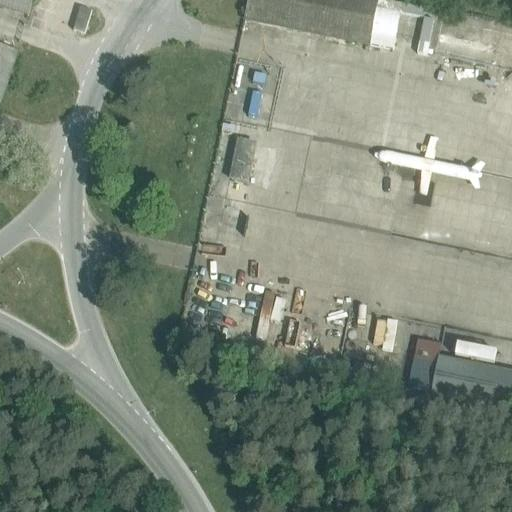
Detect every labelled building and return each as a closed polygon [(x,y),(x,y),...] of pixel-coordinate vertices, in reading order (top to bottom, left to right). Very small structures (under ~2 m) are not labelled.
[(0,0),(0,7),(29,17),(34,0),(0,0)] [(378,0),(248,0),(245,21),(369,47),(378,0)] [(422,9),(402,5),(398,23),(418,27),(422,9)] [(17,52),(0,47),(0,102),(1,103),(17,52)] [(255,146),(239,143),(231,182),(247,185),(255,146)] [(459,345),(457,356),(499,364),(501,353),(459,345)] [(511,379),(433,364),(426,402),(511,419),(511,379)] [(397,379),(385,377),(383,386),(395,389),(397,379)]
